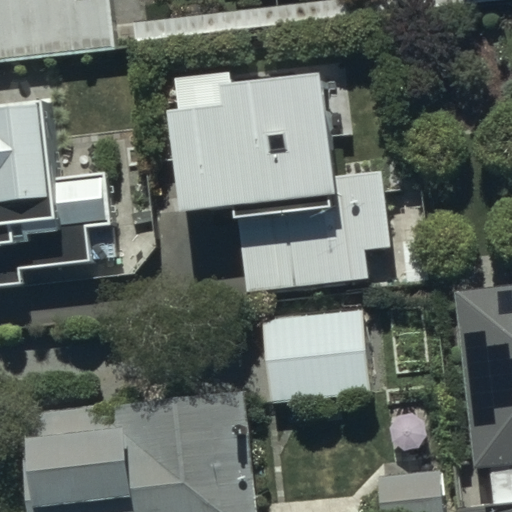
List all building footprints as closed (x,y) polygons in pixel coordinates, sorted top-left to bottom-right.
[(114,0),(0,0),(0,68),(120,56),(114,0)] [(329,84),(238,93),(239,107),(229,108),(230,116),(183,121),(184,131),(178,132),(188,232),(242,226),(250,304),(400,289),(393,224),(406,222),(403,194),(391,195),(389,182),(339,187),(329,84)] [(49,108),(0,111),(0,297),(27,296),(26,279),(95,273),(92,237),(113,235),(108,187),(56,192),(49,108)] [(511,511),(511,298),(459,303),(477,484),(494,482),(497,511),(511,511)] [(368,322),(267,327),(272,411),(372,406),(368,322)] [(260,511),(249,401),(10,428),(15,472),(33,470),(37,511),(260,511)] [(445,511),(444,478),(382,482),(383,511),(445,511)]
